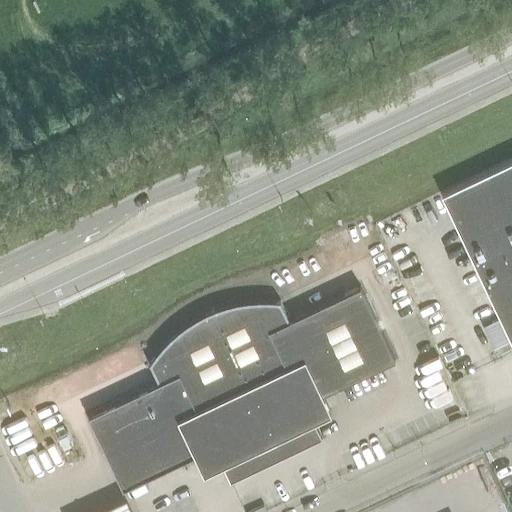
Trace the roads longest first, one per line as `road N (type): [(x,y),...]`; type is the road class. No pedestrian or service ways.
road 1 (tertiary): [(0,308),(511,72)]
road 2 (tertiary): [(511,36),(0,269)]
road 3 (unclassified): [(325,511),(511,423)]
road 4 (unknown): [(498,375),(427,239)]
